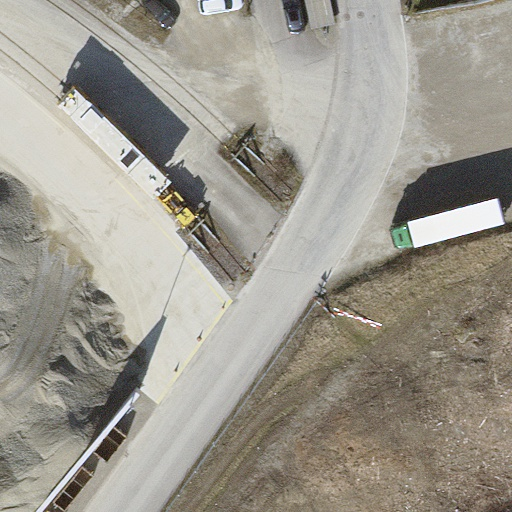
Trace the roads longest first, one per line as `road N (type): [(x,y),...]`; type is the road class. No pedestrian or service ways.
road 1 (residential): [(122,511),(293,277),(341,190),(370,85),(370,0)]
road 2 (track): [(196,511),(284,408),(355,343),(511,238)]
